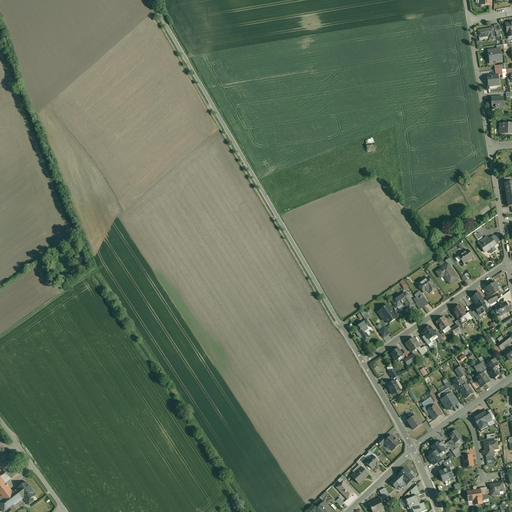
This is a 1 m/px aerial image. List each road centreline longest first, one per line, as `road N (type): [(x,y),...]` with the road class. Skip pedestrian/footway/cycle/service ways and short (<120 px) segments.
road 1 (unclassified): [(340,323),(152,0)]
road 2 (residential): [(508,265),(363,362)]
road 3 (residential): [(489,147),(470,21)]
